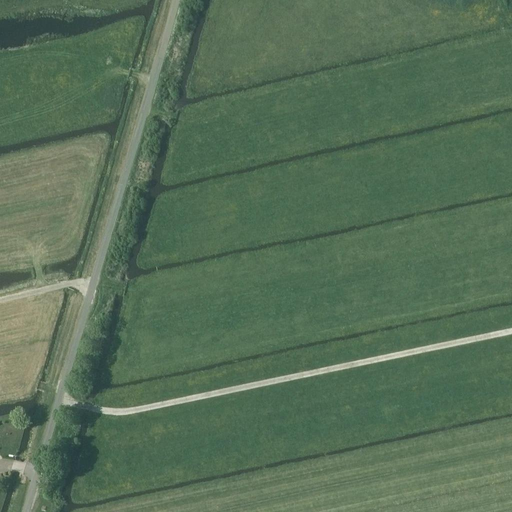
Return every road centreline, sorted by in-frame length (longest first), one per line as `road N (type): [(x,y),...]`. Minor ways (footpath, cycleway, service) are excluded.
road 1 (unclassified): [(175,0),(24,511)]
road 2 (track): [(57,399),(121,413),(511,331)]
road 3 (track): [(510,32),(234,114),(175,119),(143,107)]
road 4 (track): [(0,301),(92,281),(128,290),(188,272)]
